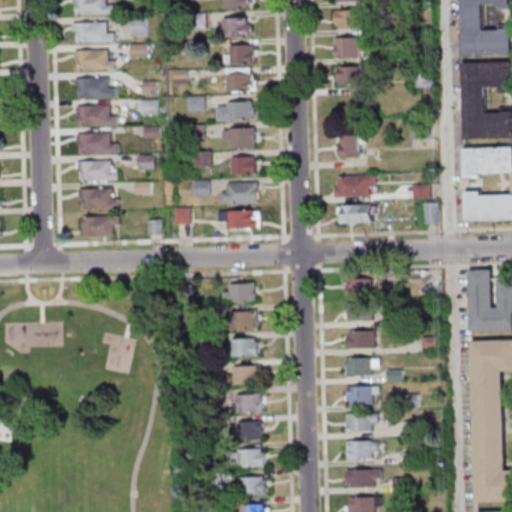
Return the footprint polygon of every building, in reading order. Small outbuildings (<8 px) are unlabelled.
[(73,0),(74,1),(77,1),(77,13),(116,12),(115,3),(108,3),(108,0),(73,0)] [(224,0),(224,8),(254,7),(253,0),(224,0)] [(511,0),(465,0),(468,55),(511,53),(511,27),(490,28),(490,5),(511,4),(511,0)] [(376,8),(376,18),(368,18),(368,29),(343,30),(343,25),(340,25),(340,9),(376,8)] [(147,16),(132,17),(133,36),(148,35),(147,16)] [(224,17),(252,16),(253,36),(219,37),(219,25),(224,25),(224,17)] [(73,21),(73,31),(80,30),(80,40),(117,40),(116,31),(109,31),(109,20),(73,21)] [(363,38),(363,42),(370,42),(371,53),(366,53),(366,58),(340,58),(340,38),(363,38)] [(130,43),(131,57),(148,56),(147,42),(130,43)] [(231,44),(254,43),(255,62),(225,63),(224,53),(231,53),(231,44)] [(75,50),(75,70),(118,69),(118,59),(110,59),(110,49),(75,50)] [(511,59),(466,62),(469,140),(511,138),(511,110),(490,111),(489,87),(511,86),(511,59)] [(375,65),(376,84),(343,86),(343,81),(339,81),(339,67),(375,65)] [(419,65),(437,65),(438,87),(420,88),(419,65)] [(227,68),(227,91),(256,91),(256,66),(227,68)] [(174,70),(175,83),(189,82),(189,69),(174,70)] [(77,77),(77,96),(121,95),(121,76),(77,77)] [(187,97),(188,110),(206,110),(206,96),(187,97)] [(218,101),(218,119),(257,117),(256,99),(218,101)] [(77,105),(77,124),(119,123),(118,114),(112,114),(112,104),(77,105)] [(415,125),(432,124),(433,137),(416,138),(415,125)] [(144,126),(145,136),(161,135),(160,125),(144,126)] [(222,129),(223,147),(257,146),(257,128),(222,129)] [(78,133),(78,152),(119,150),(119,142),(112,142),(112,132),(78,133)] [(364,135),(345,135),(345,157),(364,157),(364,135)] [(511,147),(468,148),(469,178),(486,177),(485,173),(511,172),(511,147)] [(196,151),(196,165),(213,165),(213,150),(196,151)] [(139,154),(139,169),(158,169),(157,153),(139,154)] [(232,157),(233,174),(258,172),(257,156),(232,157)] [(77,160),(77,168),(84,167),(84,179),(121,178),(121,169),(113,169),(113,159),(77,160)] [(381,175),(343,176),(343,188),(339,188),(339,197),(374,196),(374,186),(381,186),(381,175)] [(211,179),(211,195),(195,195),(195,179),(211,179)] [(136,182),(136,192),(152,192),(152,181),(136,182)] [(228,190),(228,182),(259,181),(260,201),(223,202),(223,190),(228,190)] [(434,184),(417,184),(418,198),(434,198),(434,184)] [(79,189),(79,207),(121,206),(121,197),(111,197),(111,188),(79,189)] [(469,192),(486,191),(486,196),(511,195),(511,220),(471,223),(469,192)] [(378,203),(347,204),(347,223),(378,222),(378,203)] [(426,203),(444,203),(444,223),(426,223),(426,203)] [(220,209),(262,208),(262,226),(220,228),(220,209)] [(83,216),(84,229),(80,229),(81,237),(116,235),(116,223),(121,223),(121,214),(83,216)] [(149,219),(163,218),(163,233),(149,233),(149,219)] [(496,270),(497,308),(504,308),(503,281),(511,281),(511,330),(476,332),(474,270),(496,270)] [(351,279),(376,278),(376,296),(352,296),(351,279)] [(229,302),(229,293),(235,293),(235,285),(260,284),(260,301),(229,302)] [(199,303),(185,303),(185,286),(199,285),(199,303)] [(351,317),(351,304),(377,303),(377,320),(355,321),(355,317),(351,317)] [(205,307),(219,307),(220,316),(206,317),(205,307)] [(231,322),(237,322),(237,313),(262,312),(262,329),(231,330),(231,322)] [(388,316),(401,316),(402,325),(389,326),(388,316)] [(380,347),(352,348),(352,336),(355,336),(355,332),(380,331),(380,347)] [(221,334),(221,344),(206,345),(206,335),(221,334)] [(443,337),(444,351),(428,352),(427,337),(443,337)] [(263,342),(263,356),(231,357),(231,349),(238,349),(238,340),(260,339),(260,343),(263,342)] [(477,342),(511,340),(511,371),(507,371),(510,471),(511,471),(511,501),(481,502),(477,342)] [(352,359),(376,358),(376,359),(384,359),(385,368),(376,368),(376,375),(352,376),(352,359)] [(209,362),(222,362),(223,371),(210,371),(209,362)] [(232,376),(239,376),(239,367),(262,367),(262,370),(264,370),(265,384),(232,385),(232,376)] [(392,370),(407,370),(407,382),(392,382),(392,370)] [(384,394),(377,394),(377,404),(355,405),(355,401),(352,401),(352,387),(384,387),(384,394)] [(221,399),(207,400),(207,389),(221,389),(221,399)] [(267,413),(234,414),(233,405),(242,405),(241,395),(266,394),(267,413)] [(423,394),(423,409),(409,409),(408,395),(423,394)] [(351,415),(376,414),(376,415),(383,415),(383,424),(376,424),(377,432),(351,432),(351,415)] [(409,436),(408,422),(423,421),(423,435),(409,436)] [(268,439),(234,440),(234,432),(243,431),(243,422),(267,422),(268,439)] [(351,442),(377,441),(377,442),(383,442),(383,451),(377,452),(377,459),(352,459),(351,442)] [(411,449),(425,449),(425,463),(412,464),(411,449)] [(234,453),(244,453),(244,451),(266,450),(266,452),(269,452),(269,467),(234,468),(234,453)] [(387,479),(378,479),(378,487),(355,488),(355,484),(351,484),(351,470),(387,469),(387,479)] [(226,484),(212,485),(212,475),(226,475),(226,484)] [(270,481),(271,495),(245,496),(245,478),(268,478),(268,481),(270,481)] [(411,478),(411,492),(398,492),(398,479),(411,478)] [(354,511),(353,498),(387,497),(387,507),(380,507),(380,511),(354,511)] [(214,499),(228,499),(228,510),(215,510),(214,499)]
